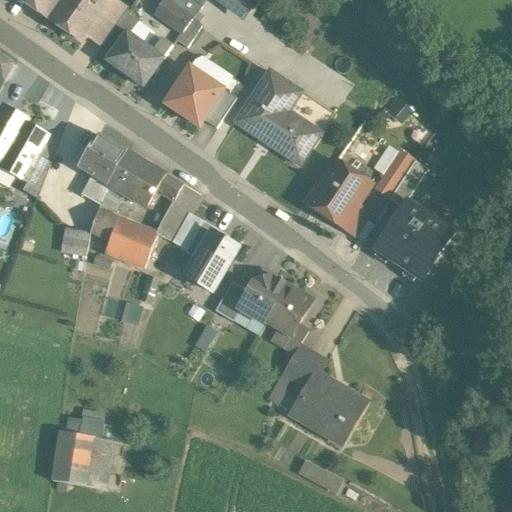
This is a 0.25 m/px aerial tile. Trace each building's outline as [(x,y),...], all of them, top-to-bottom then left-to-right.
[(20,0),(49,20),(62,0),(20,0)] [(97,0),(62,0),(49,20),(82,42),(90,30),(94,25),(107,7),(106,6),(97,0)] [(107,7),(94,25),(110,36),(117,27),(127,12),(111,1),(110,0),(109,0),(106,6),(107,7)] [(129,0),(111,0),(111,1),(127,12),(134,2),(129,0)] [(127,12),(117,27),(126,33),(137,40),(155,14),(164,1),(162,0),(135,0),(134,2),(127,12)] [(200,5),(192,0),(162,0),(164,1),(190,19),(200,5)] [(261,0),(226,0),(252,18),(261,0)] [(190,19),(164,1),(155,14),(181,32),(190,19)] [(181,32),(178,37),(189,44),(201,27),(190,19),(181,32)] [(106,42),(110,36),(94,25),(90,30),(106,42)] [(154,51),(137,40),(126,33),(107,62),(144,87),(167,53),(157,46),(154,51)] [(14,66),(0,55),(0,79),(5,83),(14,66)] [(204,122),(223,92),(190,71),(167,106),(200,128),(204,122)] [(302,93),(270,71),(235,121),(298,165),(321,132),(290,111),(302,93)] [(236,101),(223,92),(204,122),(217,130),(236,101)] [(333,115),(302,93),(290,111),(321,132),(333,115)] [(0,115),(0,162),(2,164),(0,167),(1,168),(25,125),(27,122),(4,108),(0,115)] [(25,125),(1,168),(18,178),(23,181),(36,158),(47,137),(25,125)] [(108,185),(126,154),(99,137),(79,169),(93,177),(82,197),(101,207),(108,185)] [(390,200),(415,163),(399,153),(375,190),(390,200)] [(149,167),(126,154),(108,185),(126,196),(131,198),(149,167)] [(36,158),(23,181),(18,178),(14,185),(38,198),(50,166),(36,158)] [(487,160),(470,189),(488,199),(502,176),(487,160)] [(336,163),(308,206),(343,229),(356,210),(371,187),(336,163)] [(390,200),(403,209),(428,172),(415,163),(390,200)] [(173,179),(149,167),(131,198),(147,208),(152,198),(164,198),(173,179)] [(201,198),(173,179),(164,198),(173,205),(159,235),(175,244),(191,217),(201,198)] [(118,219),(126,196),(108,185),(101,207),(99,211),(118,219)] [(423,283),(455,235),(407,203),(403,209),(375,251),(423,283)] [(367,217),(356,210),(343,229),(354,237),(367,217)] [(99,211),(90,233),(113,242),(124,247),(132,224),(118,219),(99,211)] [(174,246),(187,253),(203,224),(191,217),(175,244),(174,246)] [(157,234),(132,224),(124,247),(148,257),(157,234)] [(203,224),(187,253),(186,254),(197,260),(212,234),(215,236),(218,232),(203,224)] [(86,260),(90,233),(64,229),(60,255),(86,260)] [(159,235),(157,234),(148,257),(124,247),(113,242),(108,256),(145,271),(159,235)] [(186,278),(212,294),(239,250),(215,236),(212,234),(197,260),(186,278)] [(275,277),(252,283),(253,286),(248,293),(238,311),(239,312),(266,327),(267,324),(288,287),(276,280),(275,277)] [(149,278),(148,281),(141,302),(150,306),(159,282),(149,278)] [(232,283),(215,313),(233,323),(239,312),(238,311),(248,293),(232,283)] [(313,302),(288,287),(267,324),(289,338),(290,338),(290,337),(297,327),(313,302)] [(142,309),(127,305),(122,323),(137,327),(142,309)] [(199,346),(211,352),(221,331),(209,325),(199,346)] [(297,327),(290,337),(290,338),(289,338),(282,349),(294,356),(299,349),(308,333),(297,327)] [(294,356),(283,375),(293,380),(308,354),(299,349),(294,356)] [(324,364),(308,354),(293,380),(306,388),(315,373),(318,375),(324,364)] [(318,375),(315,373),(306,388),(289,417),(339,447),(350,428),(343,424),(357,401),(332,386),(333,384),(318,375)] [(109,492),(117,445),(59,435),(51,482),(109,492)] [(342,485),(303,462),(298,471),(337,494),(342,485)]
